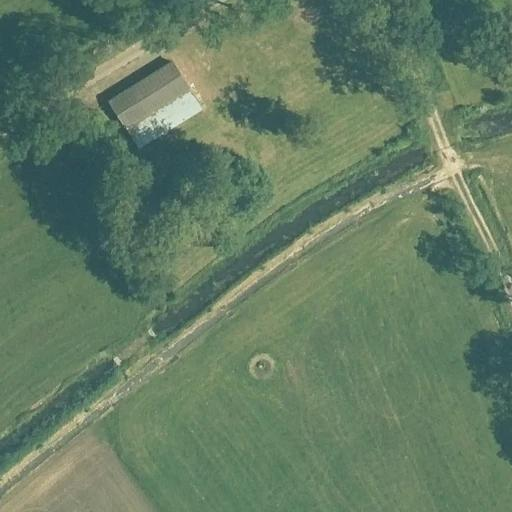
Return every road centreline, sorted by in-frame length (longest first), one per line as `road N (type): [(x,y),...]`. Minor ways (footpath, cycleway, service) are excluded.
road 1 (track): [(511,147),(464,158),(368,207),(264,277),(0,491)]
road 2 (track): [(391,0),(511,301)]
road 3 (unclassified): [(0,126),(207,0)]
